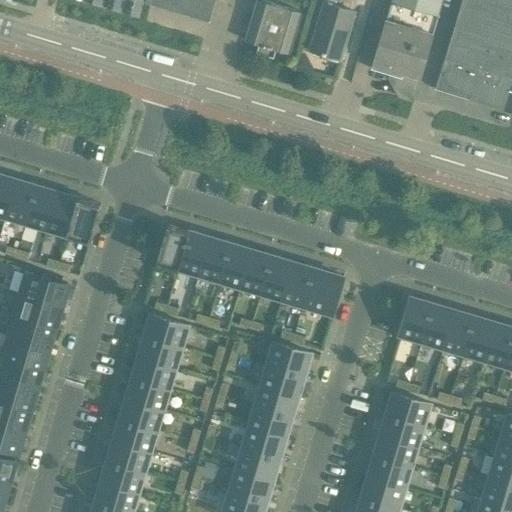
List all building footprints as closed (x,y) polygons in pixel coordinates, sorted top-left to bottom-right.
[(209,19),(214,0),(146,0),(209,19)] [(288,53),(301,12),(260,0),(258,0),(246,41),(263,46),(260,54),(270,57),(272,48),(288,53)] [(391,0),(372,67),(389,72),(388,78),(398,96),(413,101),(420,76),(443,0),(391,0)] [(511,109),(511,0),(462,0),(437,87),(511,109)] [(341,58),(355,11),(324,2),(310,49),(341,58)] [(0,173),(0,214),(6,216),(17,179),(0,173)] [(26,222),(37,185),(17,179),(6,216),(26,222)] [(47,228),(58,191),(37,185),(26,222),(47,228)] [(68,234),(79,197),(58,191),(47,228),(68,234)] [(79,197),(68,234),(90,241),(101,204),(79,197)] [(168,224),(155,266),(177,272),(185,244),(189,230),(168,224)] [(189,230),(185,244),(177,272),(198,278),(207,247),(210,237),(189,230)] [(198,278),(219,284),(229,250),(231,243),(210,237),(207,247),(198,278)] [(252,249),(231,243),(229,250),(219,284),(239,290),(251,252),(252,249)] [(16,257),(18,249),(7,245),(4,253),(16,257)] [(18,249),(16,257),(28,260),(30,252),(18,249)] [(262,292),(273,255),(252,249),(251,252),(239,290),(240,291),(242,286),(262,292)] [(262,292),(283,298),(294,261),(273,255),(262,292)] [(57,269),(60,261),(48,257),(46,265),(57,269)] [(60,261),(57,269),(69,272),(71,264),(60,261)] [(294,261),(283,298),(303,305),(314,268),(294,261)] [(303,305),(324,311),(335,274),(314,268),(303,305)] [(18,292),(62,306),(69,283),(67,283),(33,273),(32,272),(32,273),(25,271),(18,292)] [(56,326),(62,306),(18,292),(12,313),(56,326)] [(411,297),(399,338),(420,344),(433,303),(411,297)] [(156,301),(153,308),(165,312),(167,304),(156,301)] [(441,351),(453,309),(433,303),(420,344),(441,351)] [(179,307),(167,304),(165,312),(177,315),(179,307)] [(474,315),(453,309),(441,351),(462,357),(474,315)] [(50,347),(56,326),(12,313),(6,334),(50,347)] [(207,324),(209,316),(197,313),(195,321),(207,324)] [(151,314),(145,335),(182,346),(188,325),(151,314)] [(483,363),(495,322),(474,315),(462,357),(483,363)] [(209,316),(207,324),(218,328),(221,320),(209,316)] [(239,325),(250,328),(253,320),(241,317),(239,325)] [(264,324),(253,320),(250,328),(262,332),(264,324)] [(505,365),(511,341),(511,326),(495,322),(483,363),(484,363),(485,359),(505,365)] [(294,332),(283,329),(280,339),(292,342),(294,332)] [(306,334),(294,332),(292,342),(303,344),(306,334)] [(44,368),(50,347),(6,334),(6,335),(12,337),(7,357),(44,368)] [(139,356),(176,367),(182,346),(145,335),(139,356)] [(238,354),(242,343),(234,341),(230,352),(238,354)] [(267,363),(305,374),(311,352),(274,341),(267,363)] [(215,357),(223,359),(226,347),(218,345),(215,357)] [(238,354),(230,352),(227,364),(235,366),(238,354)] [(132,377),(170,388),(176,367),(139,356),(132,377)] [(44,368),(7,357),(0,377),(37,388),(44,368)] [(223,359),(215,357),(211,368),(219,371),(223,359)] [(298,395),(305,374),(267,363),(261,384),(298,395)] [(0,399),(31,409),(37,388),(0,377),(0,378),(0,399)] [(126,398),(163,409),(170,388),(132,377),(126,398)] [(398,378),(395,386),(407,390),(409,382),(398,378)] [(218,394),(226,396),(230,384),(222,382),(218,394)] [(409,382),(407,390),(419,393),(421,385),(409,382)] [(255,405),(292,416),(298,395),(261,384),(255,405)] [(202,398),(210,400),(214,389),(206,386),(202,398)] [(451,394),(439,391),(437,399),(448,402),(451,394)] [(423,424),(430,403),(393,392),(387,413),(423,424)] [(496,395),(484,392),(482,400),(493,403),(496,395)] [(215,405),(223,407),(226,396),(218,394),(215,405)] [(448,402),(460,406),(462,398),(451,394),(448,402)] [(505,406),(507,398),(496,395),(493,403),(505,406)] [(157,430),(163,409),(126,398),(120,419),(157,430)] [(202,398),(199,410),(207,412),(210,400),(202,398)] [(0,399),(0,422),(25,430),(31,409),(0,399)] [(249,426),(286,437),(292,416),(255,405),(249,426)] [(423,424),(387,413),(380,434),(417,445),(423,424)] [(481,417),(474,414),(470,426),(478,428),(481,417)] [(511,437),(511,414),(508,414),(502,435),(511,437)] [(114,440),(151,451),(157,430),(120,419),(114,440)] [(25,430),(0,422),(0,446),(17,451),(17,452),(18,452),(25,430)] [(461,436),(464,424),(457,422),(453,433),(461,436)] [(206,435),(214,437),(217,426),(209,423),(206,435)] [(243,446),(280,457),(286,437),(249,426),(243,446)] [(467,438),(475,440),(478,428),(470,426),(467,438)] [(190,439),(198,442),(201,430),(193,428),(190,439)] [(458,447),(461,436),(453,433),(450,445),(458,447)] [(417,445),(380,434),(374,455),(411,466),(417,445)] [(206,435),(202,447),(210,449),(214,437),(206,435)] [(496,456),(511,460),(511,437),(502,435),(496,456)] [(198,442),(190,439),(186,451),(194,453),(198,442)] [(108,461),(145,472),(151,451),(114,440),(108,461)] [(236,467),(273,478),(280,457),(243,446),(236,467)] [(0,479),(9,482),(16,460),(14,459),(14,460),(0,455),(0,479)] [(405,487),(411,466),(374,455),(368,476),(405,487)] [(469,458),(461,456),(458,467),(466,470),(469,458)] [(511,460),(496,456),(489,477),(511,483),(511,460)] [(101,482),(138,493),(145,472),(108,461),(101,482)] [(449,477),(452,466),(444,463),(441,475),(449,477)] [(201,479),(205,467),(197,465),(194,476),(201,479)] [(230,488),(267,499),(273,478),(236,467),(230,488)] [(458,467),(454,479),(462,481),(466,470),(458,467)] [(178,481),(186,483),(189,471),(181,469),(178,481)] [(441,475),(438,486),(445,489),(449,477),(441,475)] [(201,479),(194,476),(190,488),(198,490),(201,479)] [(368,476),(362,497),(399,508),(405,487),(368,476)] [(511,506),(511,483),(489,477),(483,498),(511,506)] [(0,501),(3,503),(9,482),(0,479),(0,501)] [(186,483),(178,481),(174,492),(182,495),(186,483)] [(132,511),(138,493),(101,482),(95,502),(126,511),(132,511)] [(224,509),(232,511),(263,511),(267,499),(230,488),(224,509)] [(397,511),(399,508),(362,497),(357,511),(397,511)] [(453,511),(457,499),(449,497),(445,509),(453,511)] [(478,511),(511,511),(511,506),(483,498),(478,511)] [(126,511),(95,502),(92,511),(126,511)]
